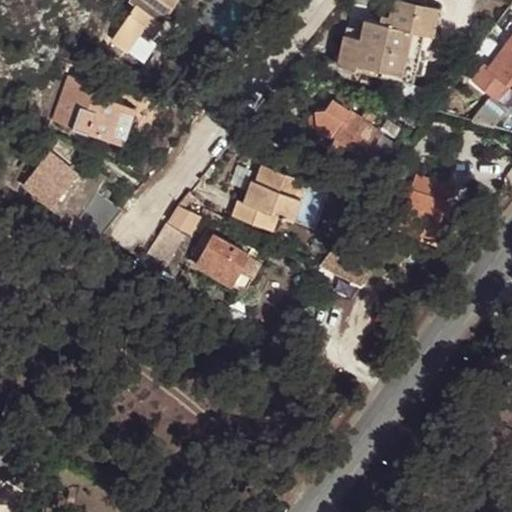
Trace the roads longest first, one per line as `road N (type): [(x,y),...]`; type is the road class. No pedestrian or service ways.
road 1 (tertiary): [(311,511),(511,246)]
road 2 (residential): [(134,232),(334,0)]
